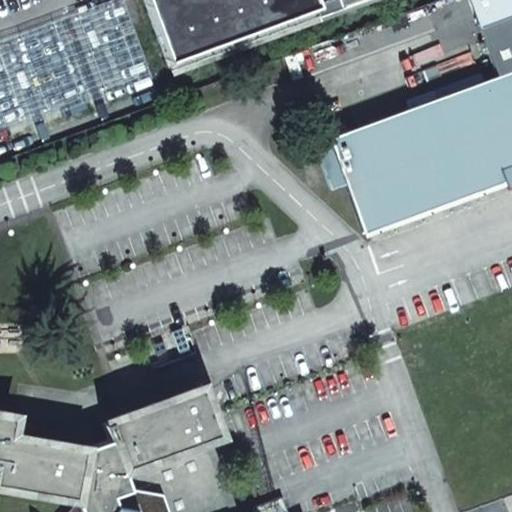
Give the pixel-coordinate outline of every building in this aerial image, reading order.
[(143,0),(165,60),(326,0),(143,0)] [(511,14),(478,27),(489,57),(511,48),(511,14)] [(408,107),(327,137),(330,145),(315,150),(329,189),(344,184),(362,231),(502,179),(504,185),(511,181),(511,48),(489,57),(496,75),(482,80),(408,107)] [(406,100),(408,107),(482,80),(480,73),(406,100)] [(232,511),(206,439),(219,434),(201,386),(109,420),(109,422),(104,424),(109,440),(86,449),(11,436),(14,417),(0,414),(0,485),(80,499),(84,511),(232,511)] [(290,511),(285,496),(255,506),(257,511),(290,511)] [(84,511),(80,499),(68,511),(84,511)]
